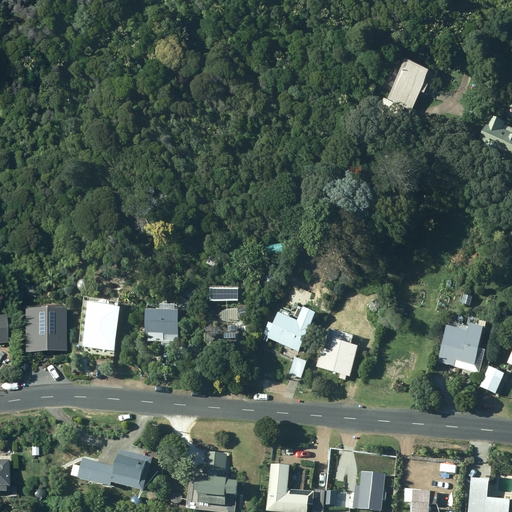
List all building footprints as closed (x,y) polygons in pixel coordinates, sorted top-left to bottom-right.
[(412,116),(428,82),(430,84),(433,85),(437,83),(438,80),(436,76),(433,75),(432,75),(434,71),(410,59),(387,104),(412,116)] [(511,154),(511,124),(510,124),(511,121),(495,114),(483,140),(511,154)] [(212,254),(208,263),(216,267),(220,257),(212,254)] [(195,286),(188,293),(194,299),(201,293),(195,286)] [(238,306),(240,291),(231,290),(229,305),(238,306)] [(118,350),(125,307),(94,302),(87,345),(118,350)] [(150,334),(150,341),(180,342),(182,310),(179,310),(179,304),(164,303),(164,309),(150,308),(149,334),(150,334)] [(296,360),(320,312),(308,307),(301,321),(282,312),(277,324),(272,322),(267,332),(272,335),(271,337),(285,344),(281,352),(296,360)] [(210,310),(208,351),(238,352),(240,311),(210,310)] [(7,315),(0,315),(0,342),(9,342),(7,315)] [(23,318),(26,353),(66,350),(64,315),(23,318)] [(452,324),(441,362),(461,368),(459,369),(459,373),(461,376),(465,376),(467,373),(468,370),(482,374),(489,349),(483,347),(489,326),(475,322),(472,330),(452,324)] [(433,336),(422,333),(419,347),(430,349),(433,336)] [(337,338),(334,349),(325,346),(319,367),(341,373),(340,378),(348,380),(349,376),(351,377),(361,345),(373,349),(375,341),(359,336),(357,343),(337,338)] [(387,369),(409,375),(416,346),(393,341),(387,369)] [(199,362),(203,351),(194,347),(190,358),(199,362)] [(309,361),(298,357),(293,373),(303,377),(309,361)] [(499,393),(508,373),(492,365),(482,386),(499,393)] [(87,458),(82,479),(115,487),(116,482),(147,490),(155,458),(123,450),(119,466),(87,458)] [(230,494),(241,495),(243,481),(232,480),(232,478),(227,477),(229,453),(207,451),(205,476),(200,476),(199,490),(203,490),(202,502),(228,504),(228,496),(230,496),(230,494)] [(0,485),(10,486),(10,460),(0,460),(0,485)] [(273,463),(271,511),(286,511),(312,511),(313,511),(322,511),(326,511),(328,489),(316,489),(316,491),(293,490),(293,491),(291,491),(292,465),(273,463)] [(356,508),(386,511),(387,499),(389,499),(390,492),(387,492),(388,473),(364,471),(363,486),(358,485),(356,508)] [(489,481),(471,480),(467,511),(510,511),(511,503),(487,501),(489,481)] [(432,489),(409,488),(408,502),(416,502),(415,511),(432,511),(433,504),(439,504),(440,485),(432,485),(432,489)]
